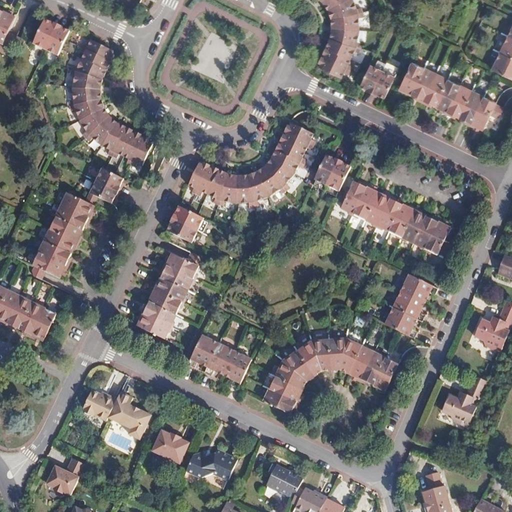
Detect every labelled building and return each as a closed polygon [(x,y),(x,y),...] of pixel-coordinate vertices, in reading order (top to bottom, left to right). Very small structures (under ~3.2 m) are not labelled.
[(319,0),(325,4),(328,11),(329,15),(331,19),(332,26),(331,31),(330,39),(329,41),(326,47),(322,56),(318,63),(321,65),(319,67),(330,72),(341,78),(344,72),(349,75),(351,71),(354,66),(348,63),(350,59),(354,52),(359,54),(361,49),(362,43),(358,42),(359,31),(358,17),(364,16),(363,11),(361,5),(357,6),(354,0),(319,0)] [(0,45),(1,46),(9,50),(15,38),(7,35),(14,19),(11,18),(13,15),(3,10),(0,8),(0,45)] [(57,24),(44,19),(33,43),(45,49),(57,55),(60,48),(64,39),(69,30),(57,24)] [(511,38),(507,36),(499,53),(511,58),(511,38)] [(70,111),(75,110),(77,120),(83,129),(80,132),(83,137),(88,141),(92,137),(100,144),(101,144),(108,148),(106,152),(111,155),(116,157),(118,153),(122,155),(127,157),(125,161),(129,163),(133,166),(136,161),(141,164),(147,152),(152,142),(149,139),(149,137),(145,135),(136,130),(122,124),(117,121),(112,118),(108,114),(104,107),(102,101),(99,92),(101,81),(101,77),(105,70),(108,63),(113,53),(110,52),(112,50),(101,45),(90,39),(88,44),(83,42),(80,47),(79,51),(83,53),(81,58),(78,64),(73,62),(70,68),(69,73),(73,75),(71,86),(72,99),(68,100),(68,106),(70,111)] [(511,58),(499,53),(491,69),(511,79),(511,58)] [(425,68),(413,62),(399,91),(409,96),(410,93),(413,94),(425,68)] [(370,68),(365,78),(361,86),(366,89),(379,95),(384,98),(395,76),(383,70),(372,64),(370,68)] [(433,71),(425,68),(413,94),(417,96),(416,99),(424,103),(439,70),(437,69),(433,71)] [(443,72),(439,70),(424,103),(434,107),(435,104),(437,106),(450,79),(443,76),(443,72)] [(457,82),(450,79),(437,106),(441,107),(440,110),(448,114),(463,82),(461,81),(457,82)] [(467,83),(463,82),(448,114),(457,119),(459,116),(461,117),(473,91),(467,88),(467,83)] [(485,96),(473,91),(461,117),(465,119),(464,122),(471,125),(485,96)] [(498,102),(485,96),(471,125),(481,130),(483,128),(486,129),(493,114),(498,102)] [(501,104),(498,102),(493,114),(498,116),(501,115),(503,114),(506,108),(507,106),(501,104)] [(498,116),(493,114),(486,129),(485,131),(488,133),(494,136),(498,138),(511,111),(507,109),(506,108),(503,114),(501,115),(498,116)] [(202,165),(199,164),(196,171),(189,185),(194,187),(192,193),(197,195),(201,197),(203,192),(208,194),(214,198),(212,203),(217,206),(223,206),(225,202),(235,203),(249,202),(249,207),(255,207),(261,205),(260,200),(269,197),(279,191),(281,194),(286,191),(290,185),(287,183),(294,173),(297,166),(302,168),(304,163),(306,158),(302,156),(304,152),(306,148),(311,150),(313,145),(315,141),(311,138),(313,134),(306,130),(294,124),(290,123),(289,126),(287,125),(283,133),(278,143),(272,155),(266,164),(263,167),(255,172),(247,174),(240,175),(231,175),(223,171),(211,165),(203,162),(202,165)] [(323,164),(319,172),(315,180),(326,186),(339,192),(351,168),(347,166),(338,161),(330,158),(326,156),(323,164)] [(100,166),(94,179),(88,191),(87,191),(82,200),(91,204),(93,200),(96,195),(109,202),(113,196),(119,182),(122,177),(113,173),(104,168),(100,166)] [(358,181),(354,179),(341,206),(347,209),(349,214),(353,215),(368,182),(359,178),(358,181)] [(377,187),(368,182),(353,215),(355,216),(359,214),(366,218),(379,191),(376,190),(377,187)] [(382,192),(379,191),(366,218),(372,221),(374,225),(377,226),(392,194),(383,189),(382,192)] [(48,223),(46,227),(45,229),(46,234),(43,240),(40,246),(36,248),(35,251),(34,252),(36,257),(32,264),(35,266),(32,272),(33,275),(42,279),(43,276),(46,271),(59,277),(62,271),(65,272),(67,267),(70,260),(68,259),(71,253),(74,247),(76,248),(79,242),(82,237),(79,235),(82,230),(85,223),(88,225),(90,220),(93,214),(90,213),(93,206),(91,204),(82,200),(66,192),(63,199),(59,200),(57,203),(56,206),(57,211),(55,217),(52,222),(48,223)] [(401,198),(392,194),(377,226),(379,227),(383,225),(390,229),(403,202),(400,201),(401,198)] [(405,203),(403,202),(390,229),(397,232),(399,237),(401,238),(416,205),(407,201),(405,203)] [(425,209),(416,205),(401,238),(403,239),(407,237),(414,240),(427,214),(424,212),(425,209)] [(177,210),(173,218),(170,225),(167,230),(191,242),(197,230),(203,217),(196,214),(187,210),(179,206),(177,210)] [(430,215),(427,214),(414,240),(421,244),(423,248),(424,249),(440,216),(432,212),(430,215)] [(449,221),(440,216),(424,249),(427,250),(431,248),(438,252),(444,240),(451,226),(450,225),(448,224),(449,221)] [(450,243),(444,240),(438,252),(444,255),(448,253),(452,244),(450,243)] [(167,257),(163,264),(181,273),(197,280),(198,277),(196,273),(203,258),(190,252),(188,256),(186,260),(173,254),(172,257),(168,255),(167,257)] [(511,258),(501,255),(495,273),(511,279),(511,258)] [(159,272),(163,274),(161,278),(188,291),(191,284),(196,282),(197,280),(181,273),(163,264),(161,270),(159,272)] [(407,272),(399,288),(422,299),(426,290),(433,293),(436,286),(407,272)] [(0,320),(7,324),(15,328),(17,324),(20,326),(23,327),(22,331),(31,336),(38,339),(40,336),(44,338),(57,310),(45,305),(33,299),(27,296),(26,292),(23,290),(20,289),(16,290),(9,287),(4,285),(3,281),(0,278),(0,320)] [(155,281),(152,288),(185,304),(186,302),(184,298),(188,291),(161,278),(160,281),(156,279),(155,281)] [(152,298),(150,302),(176,315),(179,308),(183,307),(185,304),(152,288),(150,293),(148,296),(152,298)] [(422,299),(399,288),(390,305),(413,316),(420,319),(423,314),(416,310),(422,299)] [(478,316),(470,333),(480,337),(481,343),(496,350),(511,316),(511,303),(503,299),(494,317),(497,318),(494,324),(487,320),(478,316)] [(143,307),(141,312),(173,328),(174,327),(172,323),(176,315),(150,302),(149,304),(145,302),(143,307)] [(413,316),(390,305),(382,322),(400,330),(405,333),(412,336),(415,330),(408,327),(413,316)] [(136,321),(139,323),(138,326),(164,339),(168,332),(171,331),(173,328),(141,312),(138,318),(136,321)] [(494,317),(489,315),(487,320),(494,324),(497,318),(494,317)] [(218,344),(201,336),(188,365),(194,368),(197,361),(207,366),(218,344)] [(339,340),(329,341),(331,370),(340,370),(346,337),(343,337),(339,340)] [(351,339),(346,337),(340,370),(348,374),(361,347),(353,343),(351,339)] [(305,347),(298,351),(314,376),(321,371),(311,340),(306,343),(305,347)] [(316,340),(311,340),(321,371),(331,370),(329,341),(319,343),(316,340)] [(235,352),(218,344),(207,366),(204,373),(211,376),(214,370),(224,375),(235,352)] [(368,351),(361,347),(348,374),(352,375),(351,378),(359,382),(374,351),(372,349),(368,351)] [(284,357),(281,359),(306,380),(314,376),(298,351),(288,357),(284,357)] [(379,353),(374,351),(359,382),(368,387),(369,384),(372,386),(373,383),(385,359),(380,357),(379,353)] [(238,354),(235,352),(224,375),(226,376),(238,354)] [(251,360),(238,354),(226,376),(233,379),(230,386),(237,389),(251,360)] [(279,367),(275,376),(301,388),(305,381),(306,380),(281,359),(278,364),(279,367)] [(397,366),(385,359),(373,383),(376,388),(375,390),(383,395),(392,376),(397,366)] [(275,376),(269,388),(298,402),(302,393),(299,392),(301,388),(275,376)] [(456,398),(448,394),(440,410),(448,414),(449,419),(466,426),(486,383),(473,377),(464,394),(466,395),(463,401),(456,398)] [(298,402),(269,388),(263,401),(289,413),(291,409),(293,411),(298,402)] [(93,414),(106,421),(108,418),(108,417),(117,400),(106,394),(105,396),(101,394),(92,390),(83,409),(84,410),(83,411),(84,411),(85,414),(89,416),(92,415),(93,416),(93,414)] [(139,440),(151,415),(129,405),(133,398),(121,392),(117,400),(108,417),(108,418),(131,429),(128,434),(139,440)] [(464,394),(459,392),(456,398),(463,401),(466,395),(464,394)] [(178,463),(188,443),(179,439),(180,438),(170,433),(169,434),(161,430),(151,451),(178,463)] [(211,473),(227,480),(236,460),(216,451),(214,455),(204,458),(202,452),(192,455),(185,470),(199,477),(211,473)] [(78,479),(85,464),(73,458),(66,470),(65,473),(62,471),(63,469),(56,465),(47,483),(54,487),(54,488),(62,492),(63,491),(70,494),(78,479)] [(288,473),(275,467),(265,487),(278,493),(279,496),(280,497),(292,472),(288,473)] [(295,474),(292,472),(280,497),(283,498),(286,497),(292,500),(297,489),(302,480),(296,477),(295,474)] [(423,494),(426,505),(428,511),(452,511),(445,488),(442,488),(438,474),(426,478),(430,492),(423,494)] [(303,490),(302,492),(295,507),(293,509),(299,511),(318,511),(325,498),(317,494),(316,497),(303,490)] [(325,498),(318,511),(341,511),(344,508),(325,498)]
